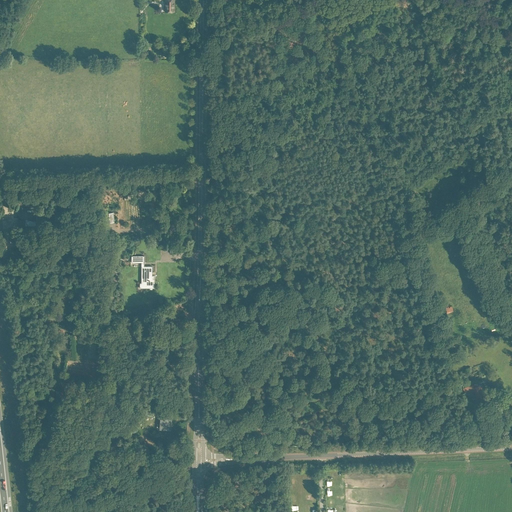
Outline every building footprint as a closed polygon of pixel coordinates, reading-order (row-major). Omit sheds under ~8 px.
[(164,0),(165,11),(174,11),(173,0),(164,0)] [(23,208),(22,213),(22,217),(29,217),(28,220),(37,221),(37,224),(45,224),(45,219),(47,219),(47,216),(32,216),(32,209),(23,208)] [(114,222),(113,212),(105,212),(106,223),(114,222)] [(144,256),(139,256),(131,256),(131,263),(142,263),(142,266),(141,266),(142,283),(146,283),(146,285),(148,285),(148,286),(150,286),(150,285),(154,285),(155,275),(149,275),(149,272),(152,272),(152,266),(144,266),(144,256)] [(463,388),(466,395),(475,391),(479,402),(485,399),(483,392),(484,391),(482,385),(476,387),(475,384),(463,388)] [(161,416),(160,428),(166,429),(170,429),(171,421),(171,417),(161,416)]
